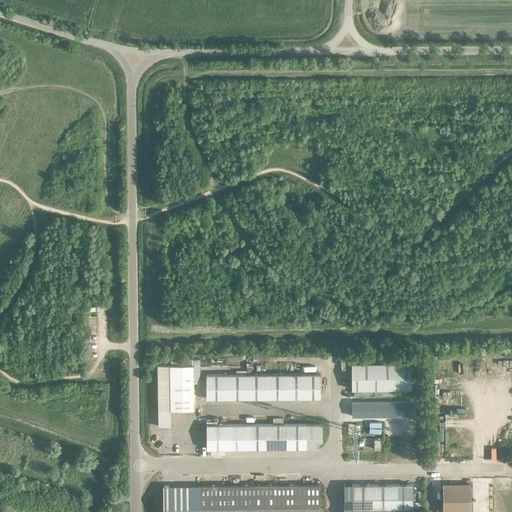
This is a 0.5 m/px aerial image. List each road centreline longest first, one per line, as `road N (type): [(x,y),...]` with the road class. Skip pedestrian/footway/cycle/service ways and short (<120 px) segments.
road 1 (unknown): [(185,53),(185,119),(194,140),(236,220),(288,270),(354,298),(417,309),(469,303),(511,281)]
road 2 (unclassified): [(134,347),(131,76)]
road 3 (unclassified): [(135,466),(336,466)]
road 4 (unclassified): [(336,466),(509,466)]
road 5 (unclassified): [(162,52),(320,51)]
road 6 (unclassified): [(374,51),(511,49)]
road 7 (unclassified): [(336,412),(207,411)]
